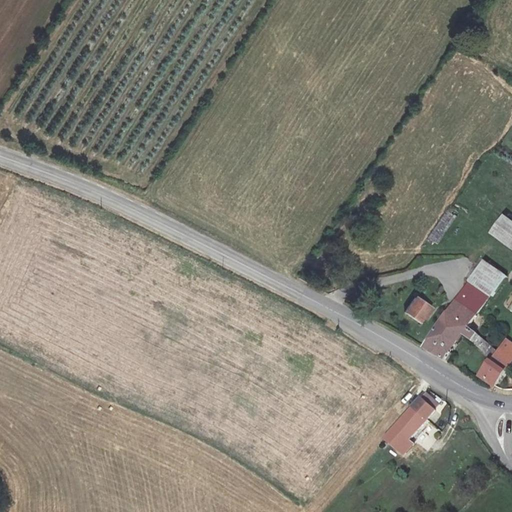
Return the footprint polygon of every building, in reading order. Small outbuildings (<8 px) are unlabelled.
[(447,215),(431,240),(440,246),(456,220),(447,215)] [(511,221),(504,215),(492,230),(511,244),(511,221)] [(472,280),(458,298),(477,312),(490,292),(472,280)] [(431,307),(414,295),(402,313),(419,324),(431,307)] [(467,330),(493,356),(500,348),(480,329),(472,321),(477,312),(458,298),(428,343),(448,356),(467,330)] [(511,335),(510,334),(500,348),(493,356),(491,359),(507,369),(511,363),(511,335)] [(507,369),(491,359),(481,371),(497,382),(507,369)] [(417,401),(410,409),(424,421),(443,404),(426,391),(416,400),(417,401)] [(424,421),(410,409),(382,441),(401,456),(410,446),(405,441),(424,421)] [(421,442),(440,458),(446,451),(442,447),(449,439),(434,427),(421,442)]
